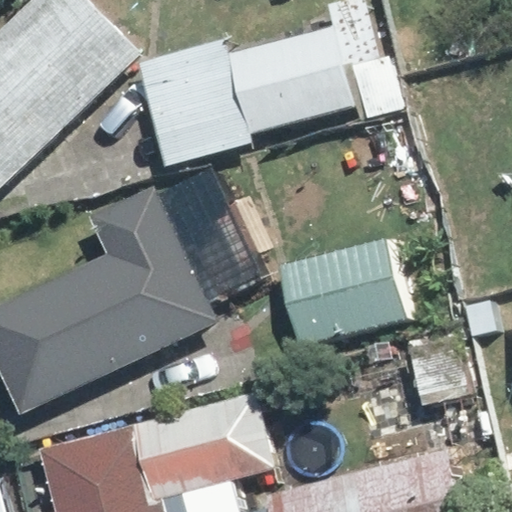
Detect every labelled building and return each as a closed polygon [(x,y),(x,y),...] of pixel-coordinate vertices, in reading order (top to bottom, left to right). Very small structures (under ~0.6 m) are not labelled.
[(0,179),(19,198),(161,59),(103,0),(27,0),(0,27),(0,179)] [(190,174),(271,149),(268,139),(409,97),(386,21),(286,51),(272,4),(202,25),(210,54),(159,69),(190,174)] [(229,304),(287,277),(235,169),(117,225),(133,259),(0,322),(0,331),(41,418),(239,324),(229,304)] [(405,244),(298,273),(319,352),(426,323),(405,244)] [(472,337),(423,352),(441,412),(490,397),(472,337)] [(297,473),(277,398),(59,455),(74,511),(482,511),(467,452),(258,507),(253,485),(297,473)]
